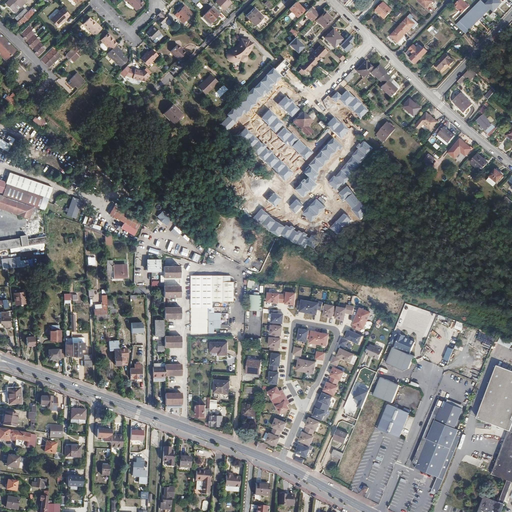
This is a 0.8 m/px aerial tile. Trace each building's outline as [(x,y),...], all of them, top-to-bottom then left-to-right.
[(9,0),(6,3),(10,8),(13,4),(16,8),(19,5),(22,8),(25,5),(21,1),(22,0),(9,0)] [(124,0),(126,1),(127,0),(136,9),(143,2),(141,0),(124,0)] [(431,0),(419,0),(419,1),(428,10),(435,3),(431,0)] [(462,0),(460,0),(454,6),(463,14),(469,7),(462,0)] [(469,30),(490,9),(480,0),(460,22),(469,30)] [(267,1),(264,4),(269,10),(273,6),(267,1)] [(276,13),(284,4),(281,1),(273,10),(276,13)] [(304,10),(296,2),(289,9),(297,17),(304,10)] [(385,2),(377,10),(385,19),(393,10),(385,2)] [(209,24),(220,12),(213,5),(202,17),(209,24)] [(179,20),(183,24),(191,15),(183,7),(181,9),(180,8),(176,12),(181,18),(179,20)] [(318,14),(311,7),(304,14),(311,21),(318,14)] [(254,24),(262,16),(254,8),(246,16),(254,24)] [(15,24),(17,27),(23,22),(24,23),(35,13),(31,9),(28,12),(20,19),(15,24)] [(18,16),(20,19),(28,12),(25,9),(18,16)] [(56,27),(61,23),(63,20),(64,21),(67,18),(60,11),(50,20),(56,27)] [(168,18),(161,11),(158,15),(160,18),(158,20),(162,25),(168,19),(167,18),(168,18)] [(323,27),(331,19),(324,12),(316,21),(323,27)] [(263,17),(262,16),(254,24),(260,31),(272,20),(266,14),(263,17)] [(400,27),(407,33),(412,28),(416,24),(411,20),(413,18),(414,17),(411,15),(400,27)] [(94,36),(102,28),(98,24),(97,26),(92,21),(89,18),(83,24),(94,36)] [(168,20),(162,25),(165,29),(171,23),(168,20)] [(32,29),(29,25),(21,33),(24,37),(31,30),(32,29)] [(149,30),(145,33),(153,41),(157,37),(161,33),(154,26),(150,31),(149,30)] [(433,36),(437,32),(432,26),(427,30),(433,36)] [(398,42),(407,33),(400,27),(391,36),(398,42)] [(31,30),(24,37),(23,38),(26,41),(33,35),(35,33),(31,30)] [(334,30),(326,38),(335,47),(343,39),(334,30)] [(115,45),(117,44),(114,41),(111,38),(112,37),(108,33),(100,40),(110,50),(115,45)] [(0,56),(4,61),(15,50),(0,34),(0,56)] [(26,41),(29,45),(36,38),(33,35),(26,41)] [(32,49),(33,48),(40,42),(41,41),(37,37),(36,38),(29,45),(32,49)] [(296,38),(290,45),(299,53),(305,47),(296,38)] [(238,47),(235,48),(235,50),(234,51),(234,50),(232,50),(231,50),(228,52),(227,54),(227,55),(227,57),(228,59),(229,61),(230,61),(232,62),(233,62),(236,61),(237,60),(238,58),(241,58),(242,60),(243,60),(244,61),(245,60),(246,60),(247,59),(247,58),(246,56),(251,51),(252,49),(253,45),(248,44),(249,41),(242,39),(242,40),(240,45),(238,47)] [(33,48),(36,52),(42,46),(43,45),(40,42),(33,48)] [(110,50),(107,53),(120,66),(127,59),(121,53),(120,54),(117,50),(119,49),(115,45),(110,50)] [(170,52),(178,60),(186,53),(183,49),(182,50),(177,45),(170,52)] [(321,45),(312,54),(318,60),(321,57),(323,55),(324,56),(328,52),(321,45)] [(415,45),(407,54),(417,64),(428,52),(425,48),(424,49),(420,46),(418,48),(415,45)] [(38,57),(45,50),(42,46),(36,52),(35,53),(38,57)] [(41,60),(47,67),(60,54),(54,48),(41,60)] [(158,55),(152,50),(149,53),(148,52),(141,59),(147,66),(158,55)] [(336,56),(342,61),(345,58),(339,52),(336,55),(336,56)] [(79,57),(76,53),(74,54),(70,58),(73,62),(79,57)] [(47,67),(48,68),(61,56),(60,54),(47,67)] [(446,54),(435,65),(441,71),(448,64),(450,66),(454,62),(446,54)] [(316,62),(310,56),(299,67),(305,73),(309,70),(310,68),(311,69),(317,63),(316,62)] [(374,69),(367,62),(357,71),(364,78),(374,69)] [(269,64),(256,78),(262,84),(276,70),(269,64)] [(385,73),(387,72),(380,65),(372,73),(379,80),(385,73)] [(130,69),(127,66),(122,71),(126,76),(130,69)] [(135,70),(130,69),(126,76),(133,77),(135,70)] [(144,70),(143,69),(141,71),(135,69),(135,70),(133,77),(133,78),(144,81),(150,76),(149,75),(144,70)] [(469,69),(458,81),(461,84),(467,76),(472,72),(469,69)] [(355,75),(351,71),(344,78),(348,82),(355,75)] [(71,81),(69,84),(72,87),(74,85),(77,87),(84,81),(76,73),(69,79),(71,81)] [(384,85),(381,87),(390,96),(392,94),(394,92),(397,89),(391,83),(388,80),(390,78),(385,73),(379,80),(384,85)] [(205,81),(198,88),(205,94),(218,82),(211,74),(204,80),(205,81)] [(218,98),(228,90),(224,85),(214,94),(218,98)] [(348,122),(365,102),(346,85),(328,105),(348,122)] [(496,89),(493,87),(486,96),(488,98),(496,89)] [(473,103),(462,92),(454,101),(464,112),(473,103)] [(16,102),(8,95),(5,99),(13,105),(16,102)] [(421,108),(411,99),(404,107),(414,116),(421,108)] [(184,115),(174,104),(163,113),(173,124),(184,115)] [(16,118),(18,119),(20,116),(9,109),(4,116),(13,122),(16,118)] [(270,110),(262,118),(269,126),(277,118),(278,117),(270,110)] [(303,113),(294,122),(308,136),(312,131),(307,126),(312,121),(308,116),(307,117),(303,113)] [(437,122),(427,113),(420,122),(430,130),(437,122)] [(497,128),(484,114),(477,121),(482,125),(483,127),(488,132),(487,134),(490,137),(497,128)] [(45,124),(36,117),(33,120),(42,128),(45,124)] [(334,117),(327,124),(333,131),(341,123),(334,117)] [(277,118),(269,126),(276,133),(284,124),(277,118)] [(341,123),(333,131),(341,138),(349,129),(342,122),(341,123)] [(396,129),(388,122),(378,134),(385,141),(396,129)] [(455,136),(443,126),(437,133),(449,143),(455,136)] [(270,155),(334,215),(338,211),(347,219),(357,208),(351,185),(339,174),(345,169),(337,162),(331,169),(330,166),(332,163),(324,156),(331,149),(321,141),(313,150),(292,131),(270,155)] [(472,149),(460,140),(454,146),(466,156),(472,149)] [(488,162),(478,154),(471,162),(481,171),(488,162)] [(436,161),(429,156),(424,162),(431,167),(436,161)] [(496,169),(490,176),(497,182),(503,175),(496,169)] [(10,172),(9,177),(49,196),(52,187),(10,172)] [(49,196),(9,177),(7,182),(0,180),(0,191),(3,193),(3,195),(52,212),(54,206),(47,203),(49,196)] [(282,199),(275,193),(268,201),(275,207),(282,199)] [(33,207),(0,195),(0,196),(0,208),(29,219),(33,207)] [(82,200),(73,197),(67,214),(75,217),(80,206),(82,207),(83,204),(81,203),(82,200)] [(309,206),(318,215),(325,207),(316,199),(309,206)] [(296,200),(289,208),(295,214),(303,206),(296,200)] [(141,221),(113,205),(108,214),(136,229),(141,221)] [(309,206),(302,214),(311,222),(318,215),(309,206)] [(157,215),(164,226),(170,222),(163,211),(157,215)] [(264,222),(266,216),(260,214),(258,220),(264,222)] [(102,230),(84,224),(84,228),(102,234),(102,230)] [(181,242),(187,237),(182,231),(176,236),(181,242)] [(0,240),(0,249),(46,243),(46,236),(27,239),(26,235),(20,236),(20,238),(0,240)] [(242,235),(238,242),(243,246),(248,238),(242,235)] [(190,240),(186,245),(192,249),(196,244),(190,240)] [(177,247),(175,254),(182,256),(185,249),(177,247)] [(193,253),(191,260),(198,263),(200,255),(193,253)] [(285,258),(281,257),(273,277),(276,278),(285,258)] [(160,260),(147,260),(147,271),(160,271),(160,260)] [(111,261),(106,261),(107,276),(106,276),(107,280),(111,280),(112,279),(114,279),(114,277),(126,276),(126,265),(121,265),(121,264),(116,264),(116,265),(114,265),(114,264),(114,263),(112,263),(111,261)] [(180,267),(163,267),(163,278),(180,278),(180,267)] [(223,276),(191,276),(191,333),(207,333),(207,307),(212,307),(212,301),(233,301),(233,282),(223,282),(223,276)] [(163,286),(163,287),(164,297),(180,297),(180,286),(163,286)] [(18,293),(13,294),(14,305),(24,304),(23,291),(18,291),(18,293)] [(295,293),(285,292),(285,295),(284,304),(294,305),(295,293)] [(279,294),(267,293),(266,303),(278,304),(278,303),(279,294)] [(264,295),(247,294),(246,310),(263,311),(263,306),(264,295)] [(318,303),(300,300),(300,301),(299,310),(298,312),(316,315),(317,310),(318,303)] [(334,306),(324,304),(322,317),(332,318),(332,316),(334,308),(334,306)] [(107,305),(102,305),(102,309),(94,309),(94,315),(107,314),(107,305)] [(346,305),(345,308),(346,308),(345,314),(352,315),(354,306),(346,305)] [(345,308),(337,306),(336,308),(335,317),(334,319),(344,321),(345,314),(346,308),(345,308)] [(180,307),(164,308),(165,319),(181,319),(180,307)] [(370,312),(359,308),(352,325),(360,328),(363,329),(370,312)] [(7,312),(0,312),(0,316),(0,318),(0,324),(2,323),(2,325),(4,325),(4,328),(11,327),(11,323),(9,323),(9,316),(7,316),(7,312)] [(277,314),(271,313),(271,314),(270,323),(282,324),(283,314),(277,314)] [(221,316),(210,316),(210,320),(209,319),(209,333),(215,333),(215,320),(221,320),(221,316)] [(164,336),(164,320),(155,320),(155,336),(164,336)] [(454,328),(461,331),(463,324),(456,322),(454,328)] [(143,323),(132,323),(132,333),(143,333),(143,323)] [(282,326),(270,325),(269,335),(281,336),(282,326)] [(307,339),(308,331),(299,329),(296,341),(306,342),(307,339)] [(58,330),(50,330),(50,340),(60,341),(61,330),(58,330)] [(362,336),(348,330),(344,339),(348,340),(358,344),(362,336)] [(329,334),(310,331),(309,340),(308,343),(326,346),(329,334)] [(482,346),(489,348),(493,337),(479,333),(477,340),(483,342),(482,346)] [(181,336),(164,336),(164,344),(164,348),(181,347),(181,336)] [(35,345),(34,337),(25,337),(26,345),(35,345)] [(281,338),(269,337),(268,347),(270,347),(279,348),(280,348),(281,338)] [(345,348),(348,340),(344,339),(341,337),(338,345),(345,348)] [(511,342),(500,337),(497,343),(510,349),(511,343),(511,342)] [(115,364),(120,363),(120,362),(119,348),(119,339),(108,340),(109,349),(114,348),(115,364)] [(227,342),(211,342),(211,351),(219,351),(219,354),(227,354),(227,342)] [(72,345),(72,356),(77,355),(77,349),(84,349),(84,344),(80,344),(80,343),(76,343),(76,344),(72,345)] [(370,344),(366,354),(371,356),(371,355),(373,356),(373,357),(379,359),(383,350),(370,344)] [(416,356),(394,346),(387,362),(405,370),(410,367),(414,357),(416,356)] [(302,349),(294,347),(292,355),(301,357),(302,349)] [(453,349),(447,347),(443,359),(448,361),(453,349)] [(354,354),(340,348),(336,357),(340,359),(350,363),(354,354)] [(58,349),(48,350),(49,359),(62,357),(61,349),(58,349)] [(325,353),(316,351),(315,359),(324,361),(325,353)] [(281,354),(271,353),(270,366),(278,366),(279,367),(281,354)] [(337,366),(340,359),(336,357),(333,356),(330,363),(337,366)] [(315,362),(298,359),(295,371),(313,374),(315,362)] [(262,362),(249,360),(247,373),(260,375),(262,362)] [(130,368),(130,378),(141,378),(140,364),(134,364),(134,368),(130,368)] [(477,418),(499,426),(511,393),(511,370),(497,365),(477,418)] [(165,367),(154,367),(155,378),(157,378),(157,377),(165,376),(165,368),(165,367)] [(344,372),(333,367),(329,376),(331,377),(339,380),(340,381),(344,372)] [(181,376),(181,368),(165,368),(165,376),(181,376)] [(277,373),(269,372),(268,384),(277,385),(279,373),(277,373)] [(382,376),(374,394),(393,401),(401,383),(382,376)] [(339,380),(331,377),(328,383),(336,386),(339,380)] [(229,380),(215,379),(214,393),(229,393),(229,380)] [(328,383),(326,382),(322,391),(334,395),(337,386),(336,386),(328,383)] [(261,394),(262,385),(257,384),(246,383),(245,387),(258,388),(258,394),(261,394)] [(277,386),(267,392),(271,400),(281,395),(279,391),(277,386)] [(359,401),(356,407),(361,409),(368,391),(358,386),(353,398),(359,401)] [(20,403),(20,387),(8,388),(8,404),(20,403)] [(282,389),(279,391),(281,395),(271,400),(275,406),(285,401),(287,405),(290,403),(282,389)] [(164,392),(164,404),(181,404),(181,392),(164,392)] [(332,397),(321,393),(320,397),(318,401),(328,406),(330,401),(332,397)] [(511,393),(499,426),(508,430),(511,431),(511,393)] [(55,407),(56,397),(51,397),(51,396),(40,395),(39,405),(47,405),(47,407),(49,407),(49,408),(51,409),(51,407),(55,407)] [(312,411),(314,412),(315,408),(325,412),(324,416),(325,416),(331,402),(330,401),(328,406),(318,401),(320,397),(318,396),(312,411)] [(211,399),(211,398),(208,397),(207,408),(205,408),(206,406),(197,405),(197,416),(210,417),(210,414),(210,412),(211,403),(211,399)] [(285,401),(275,406),(279,415),(289,409),(287,405),(285,401)] [(379,427),(400,437),(410,412),(389,403),(379,427)] [(433,413),(432,417),(456,427),(463,409),(447,403),(444,409),(442,408),(441,408),(438,415),(433,413)] [(242,415),(247,416),(253,416),(254,416),(255,405),(243,404),(242,415)] [(436,406),(433,413),(438,415),(441,408),(436,406)] [(84,418),(85,409),(71,408),(71,418),(84,418)] [(325,412),(315,408),(314,412),(312,417),(322,421),(324,416),(325,412)] [(4,411),(2,425),(14,427),(17,414),(4,411)] [(210,417),(210,426),(222,427),(223,416),(212,415),(212,414),(210,414),(210,417)] [(319,422),(308,417),(304,426),(306,427),(314,430),(316,431),(319,422)] [(456,427),(432,417),(414,462),(418,463),(416,468),(440,478),(460,429),(456,427)] [(286,423),(275,418),(271,427),(273,428),(281,431),(282,432),(286,423)] [(103,428),(103,424),(95,423),(95,440),(103,440),(103,442),(110,443),(111,429),(103,428)] [(62,437),(62,430),(61,430),(62,425),(50,425),(50,436),(62,437)] [(314,430),(306,427),(304,433),(312,436),(314,430)] [(12,431),(0,428),(0,438),(4,439),(4,440),(11,440),(11,438),(14,438),(32,442),(34,434),(12,431)] [(281,431),(273,428),(271,434),(278,437),(281,431)] [(348,434),(338,429),(334,439),(344,443),(348,434)] [(144,430),(132,430),(131,440),(144,440),(144,430)] [(511,431),(508,430),(492,474),(507,480),(500,498),(500,499),(499,502),(484,496),(477,511),(501,511),(505,504),(504,503),(511,482),(511,431)] [(304,433),(302,432),(298,441),(309,446),(313,437),(312,436),(304,433)] [(271,434),(269,433),(265,442),(276,447),(280,437),(278,437),(271,434)] [(122,448),(122,435),(111,434),(110,447),(122,448)] [(55,453),(57,443),(47,441),(45,451),(55,453)] [(310,449),(298,444),(295,453),(306,458),(310,449)] [(80,456),(80,446),(65,445),(65,456),(80,456)] [(171,451),(172,449),(172,447),(164,446),(163,460),(168,460),(168,464),(173,465),(174,451),(171,451)] [(341,459),(344,453),(334,449),(332,455),(341,459)] [(17,468),(18,457),(8,455),(6,466),(17,468)] [(189,467),(189,456),(180,456),(180,466),(189,467)] [(143,458),(139,457),(137,457),(137,462),(134,462),(133,475),(139,476),(139,482),(145,483),(146,470),(142,470),(143,458)] [(210,469),(203,468),(203,470),(196,470),(196,479),(202,480),(201,493),(209,493),(210,469)] [(240,476),(235,476),(231,476),(231,474),(226,473),(225,486),(239,487),(240,476)] [(81,486),(82,476),(69,476),(68,485),(81,486)] [(45,485),(46,480),(37,478),(35,487),(43,489),(44,485),(45,485)] [(19,490),(20,481),(7,479),(6,488),(19,490)] [(269,496),(269,484),(257,483),(256,495),(269,496)] [(170,493),(174,493),(174,487),(169,487),(169,488),(164,488),(164,496),(163,496),(163,501),(163,503),(161,503),(161,510),(170,510),(170,498),(170,493)] [(292,505),(294,494),(289,494),(289,495),(281,493),(279,503),(292,505)] [(17,508),(19,497),(7,496),(6,507),(17,508)]
